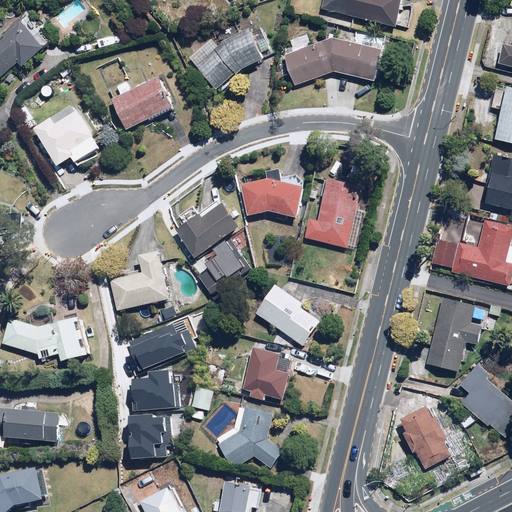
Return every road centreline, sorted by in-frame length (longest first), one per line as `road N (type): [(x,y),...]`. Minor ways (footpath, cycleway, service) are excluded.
road 1 (residential): [(423,142),(334,121),(259,130),(217,147),(119,213),(78,227)]
road 2 (secondary): [(423,142),(348,453)]
road 3 (secondary): [(460,0),(423,142)]
